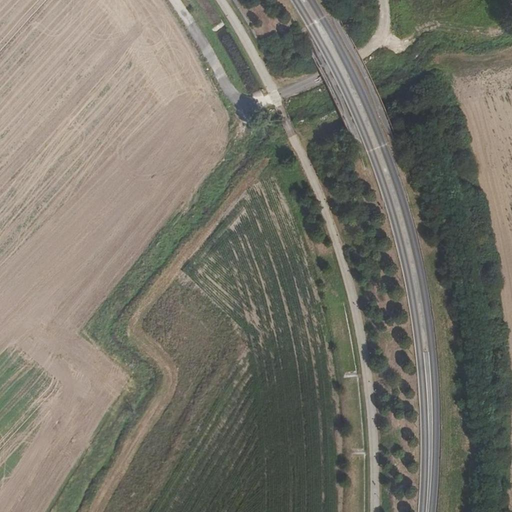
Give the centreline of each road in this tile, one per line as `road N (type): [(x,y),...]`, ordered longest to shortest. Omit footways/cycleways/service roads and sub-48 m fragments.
road 1 (track): [(381,0),(379,39),(329,74),(253,108),(92,323),(92,349),(143,390),(70,511)]
road 2 (secondary): [(302,0),(346,77),(399,209),(429,386),(427,511)]
road 3 (track): [(253,108),(235,100),(175,0)]
